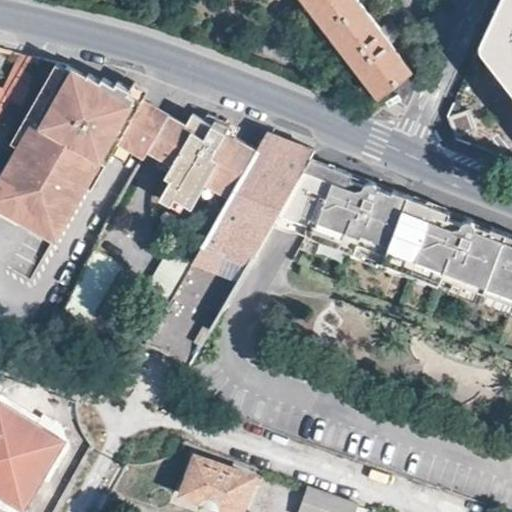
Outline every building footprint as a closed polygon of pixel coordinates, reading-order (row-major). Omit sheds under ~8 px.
[(304,0),(377,97),(413,69),(389,38),(394,33),(390,27),(387,19),(379,24),(360,0),(304,0)] [(511,0),(499,0),(481,41),(481,49),(511,88),(511,0)] [(22,150),(65,65),(55,60),(12,145),(22,150)] [(139,102),(144,93),(129,85),(131,82),(119,75),(117,79),(108,97),(106,97),(105,99),(94,93),(101,80),(103,76),(90,70),(89,73),(67,62),(22,150),(1,190),(13,196),(11,201),(32,211),(53,222),(55,218),(67,224),(90,180),(104,153),(111,156),(115,149),(122,135),(135,141),(149,149),(164,118),(156,114),(157,111),(139,102)] [(117,79),(105,73),(103,76),(101,80),(94,93),(105,99),(106,97),(108,97),(117,79)] [(131,82),(129,85),(144,93),(149,83),(141,79),(134,75),(131,82)] [(168,111),(170,106),(144,93),(139,102),(157,111),(156,114),(164,118),(168,111)] [(210,119),(214,112),(215,109),(207,106),(202,115),(210,119)] [(164,118),(149,149),(163,156),(174,161),(171,168),(166,176),(171,179),(162,197),(173,203),(177,197),(188,203),(195,207),(205,188),(208,182),(220,188),(229,193),(257,145),(232,133),(223,129),(228,119),(221,115),(214,112),(210,119),(202,115),(190,109),(184,119),(168,111),(164,118)] [(230,115),(228,119),(223,129),(232,133),(240,119),(230,115)] [(194,255),(168,303),(146,341),(151,342),(156,344),(161,346),(166,348),(179,358),(186,366),(210,327),(276,210),(308,154),(313,146),(289,137),(266,129),(257,145),(229,193),(194,255)] [(128,155),(135,141),(122,135),(115,149),(128,155)] [(97,184),(111,156),(104,153),(90,180),(97,184)] [(364,176),(308,154),(276,210),(311,223),(308,233),(435,281),(438,272),(484,289),(511,236),(511,231),(471,216),(364,176)] [(171,168),(174,161),(163,156),(160,162),(171,168)] [(220,188),(208,182),(205,188),(217,194),(220,188)] [(13,196),(1,190),(0,192),(0,206),(27,220),(32,211),(11,201),(13,196)] [(177,197),(173,203),(185,209),(188,203),(177,197)] [(53,222),(32,211),(27,220),(60,238),(53,222)] [(55,218),(53,222),(60,238),(67,224),(55,218)] [(511,236),(484,289),(511,299),(511,236)] [(145,290),(168,303),(194,255),(172,243),(145,290)] [(97,248),(90,263),(67,307),(92,320),(123,261),(97,248)] [(0,393),(0,408),(9,414),(12,409),(35,421),(33,427),(62,443),(66,434),(37,419),(39,415),(0,393)] [(0,492),(25,507),(62,443),(33,427),(35,421),(12,409),(9,414),(0,408),(0,492)] [(259,483),(261,476),(196,454),(184,490),(240,510),(251,480),(259,483)] [(353,511),(357,500),(308,483),(299,509),(307,511),(353,511)]
